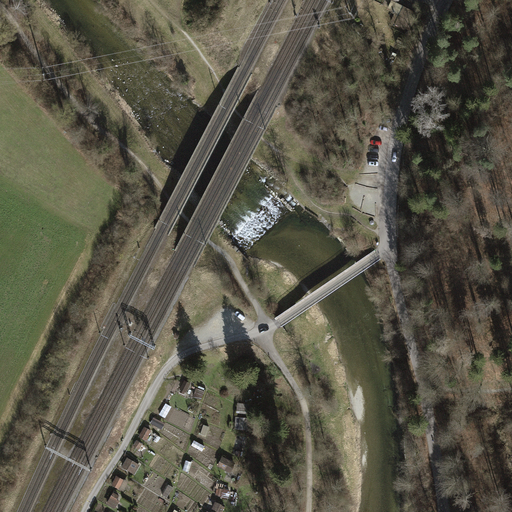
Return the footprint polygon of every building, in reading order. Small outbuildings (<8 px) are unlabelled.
[(406,29),(416,13),(398,3),(389,19),(406,29)] [(191,386),(183,382),(179,392),(186,395),(191,386)] [(205,391),(198,388),(195,396),(202,398),(205,391)] [(253,405),(238,404),(237,414),(253,414),(253,405)] [(153,418),(149,425),(158,430),(162,423),(153,418)] [(250,420),(245,419),(245,421),(238,420),(237,429),(249,430),(250,420)] [(154,432),(146,427),(140,437),(148,442),(154,432)] [(134,446),(141,451),(144,444),(137,440),(134,446)] [(198,442),(194,441),(189,454),(194,456),(198,442)] [(184,453),(179,450),(171,462),(175,465),(184,453)] [(135,462),(128,458),(123,467),(130,471),(135,462)] [(219,460),(216,470),(232,475),(235,466),(219,460)] [(191,466),(187,463),(183,468),(187,471),(191,466)] [(122,492),(130,481),(119,474),(111,485),(122,492)] [(230,485),(220,483),(218,496),(228,497),(230,485)] [(210,493),(199,487),(196,492),(206,498),(210,493)] [(122,497),(113,493),(107,503),(116,508),(122,497)] [(219,511),(222,506),(216,502),(212,510),(214,511),(219,511)]
